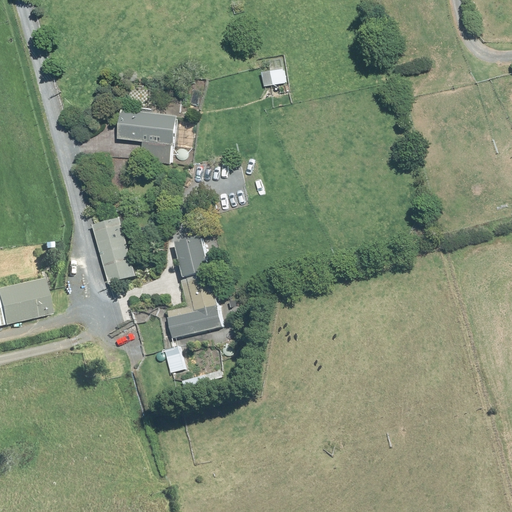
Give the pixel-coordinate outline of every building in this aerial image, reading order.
[(289,84),(286,70),(265,73),(268,88),(289,84)] [(182,118),(126,112),(122,140),(146,143),(144,162),(173,165),(175,146),(179,146),(182,118)] [(135,262),(124,219),(98,225),(113,285),(139,278),(135,262)] [(214,273),(207,239),(182,244),(189,278),(214,273)] [(227,328),(215,277),(185,284),(191,308),(171,313),(178,340),(227,328)] [(0,326),(53,315),(45,279),(0,289),(0,326)] [(182,345),(167,349),(174,374),(189,370),(182,345)] [(211,385),(208,375),(186,381),(189,390),(211,385)]
